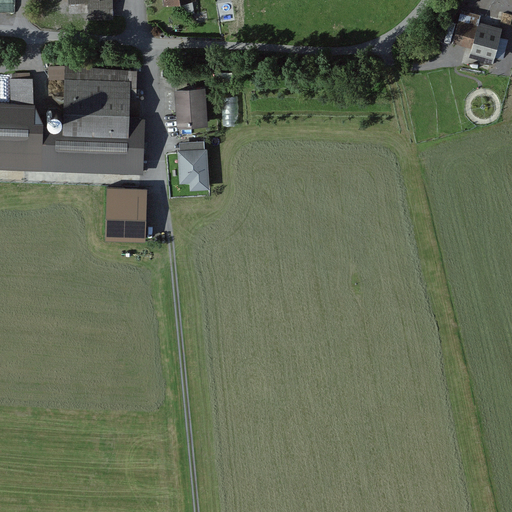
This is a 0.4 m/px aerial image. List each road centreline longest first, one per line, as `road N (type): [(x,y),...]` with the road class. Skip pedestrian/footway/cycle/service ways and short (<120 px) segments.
road 1 (track): [(195,511),(149,43)]
road 2 (track): [(427,0),(412,22),(377,45),(340,49),(0,31)]
